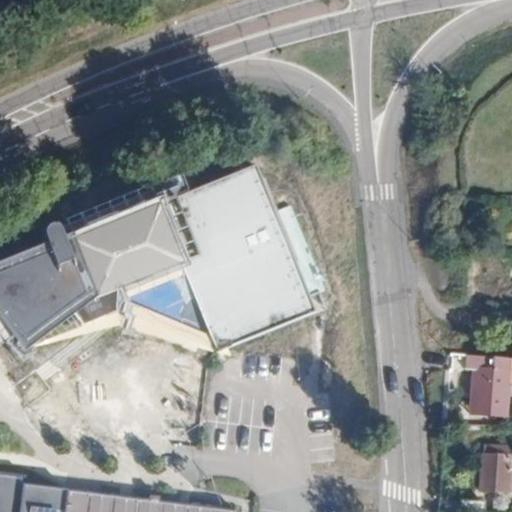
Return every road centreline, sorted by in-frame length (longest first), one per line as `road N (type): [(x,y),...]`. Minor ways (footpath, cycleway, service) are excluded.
road 1 (tertiary): [(0,158),(162,93),(259,69),(315,85),(342,109),(368,153)]
road 2 (secondary): [(0,145),(171,72),(358,18)]
road 3 (secondary): [(287,0),(150,44),(0,110)]
road 4 (tertiary): [(383,225),(405,511)]
road 5 (secondary): [(383,225),(389,128),(412,77),(462,26),(511,7)]
road 6 (tertiary): [(358,18),(368,153)]
